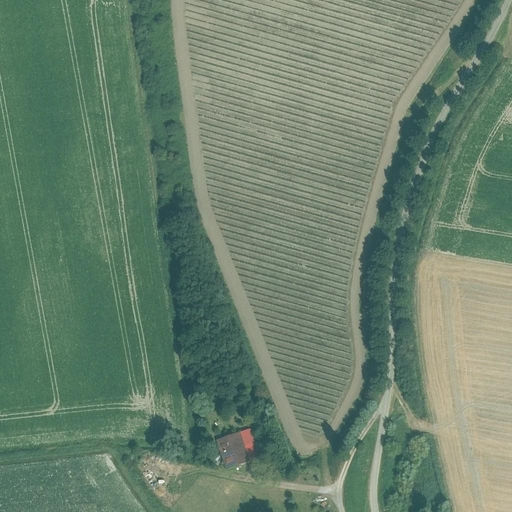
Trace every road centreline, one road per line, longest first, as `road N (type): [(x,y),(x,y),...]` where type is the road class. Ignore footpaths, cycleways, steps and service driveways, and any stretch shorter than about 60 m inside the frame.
road 1 (unclassified): [(386,405),(406,208),(427,150),(508,0)]
road 2 (unclassified): [(343,511),(342,472),(386,405)]
